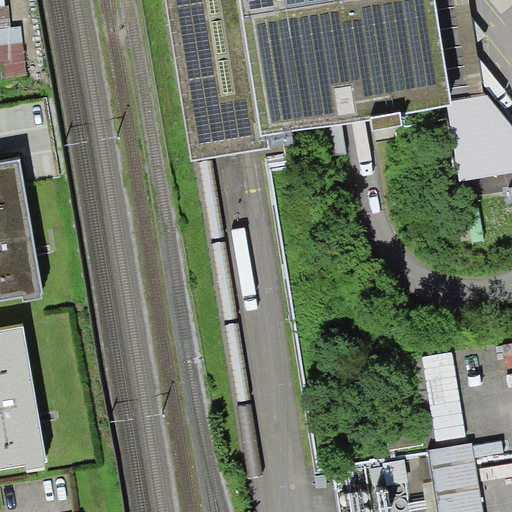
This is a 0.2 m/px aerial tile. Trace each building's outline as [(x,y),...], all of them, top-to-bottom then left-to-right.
[(165,0),(192,161),(270,148),(267,135),(261,136),(239,0),(165,0)] [(447,106),(452,105),(452,101),(435,0),(239,0),(261,136),(267,135),(370,119),(372,130),(402,125),(400,114),(447,106)] [(435,0),(452,101),(484,95),(469,0),(435,0)] [(0,77),(25,74),(20,45),(0,47),(0,77)] [(484,95),(452,101),(452,105),(447,106),(457,181),(511,171),(511,124),(487,94),(484,95)] [(21,158),(0,161),(0,301),(23,298),(23,301),(42,298),(41,294),(44,294),(21,158)] [(24,326),(0,330),(0,470),(25,466),(26,469),(45,466),(44,462),(47,462),(24,326)] [(428,450),(438,511),(483,511),(472,443),(428,450)] [(368,500),(368,495),(365,491),(361,490),(357,493),(356,498),(359,502),(363,503),(368,500)] [(350,503),(351,498),(348,494),(343,493),(339,496),(339,501),(341,505),(346,506),(350,503)]
